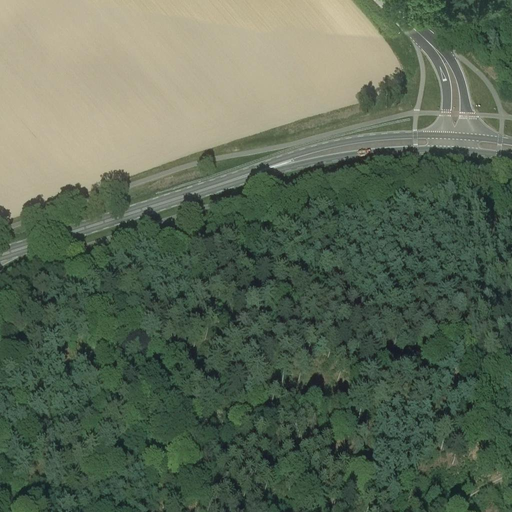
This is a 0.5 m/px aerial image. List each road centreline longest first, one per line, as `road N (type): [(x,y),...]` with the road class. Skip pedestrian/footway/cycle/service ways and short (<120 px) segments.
road 1 (primary): [(0,255),(303,158),(383,144),(454,143)]
road 2 (track): [(388,511),(273,393),(209,421)]
road 3 (track): [(209,421),(11,511)]
road 4 (track): [(273,393),(132,229)]
road 5 (tertiary): [(454,143),(451,75),(436,45),(383,0)]
